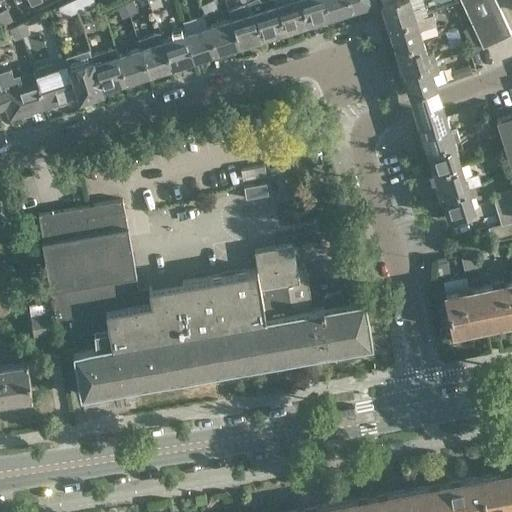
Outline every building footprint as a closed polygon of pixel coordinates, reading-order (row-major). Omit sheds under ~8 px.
[(69,14),(77,10),(72,0),(67,0),(63,2),(69,14)] [(72,0),(77,10),(95,1),(94,0),(72,0)] [(128,9),(129,14),(138,10),(133,0),(127,0),(124,2),(128,9)] [(213,0),(207,0),(200,3),(204,12),(215,6),(213,0)] [(262,37),(249,0),(242,0),(237,3),(237,4),(227,9),(230,17),(239,45),(262,37)] [(284,30),(274,0),(249,0),(262,37),(284,30)] [(274,0),(284,30),(307,23),(299,0),(274,0)] [(299,0),(307,23),(330,16),(324,0),(299,0)] [(324,0),(330,16),(353,8),(349,0),(324,0)] [(349,0),(353,8),(376,1),(375,0),(349,0)] [(428,12),(424,0),(383,0),(382,0),(381,1),(388,23),(428,12)] [(461,0),(483,45),(511,32),(496,0),(461,0)] [(122,17),(129,14),(128,9),(124,2),(116,5),(122,17)] [(0,9),(0,16),(3,23),(13,19),(7,6),(0,9)] [(419,25),(438,19),(435,10),(428,12),(388,23),(395,46),(423,38),(419,25)] [(230,17),(207,24),(216,52),(239,45),(230,17)] [(17,24),(22,35),(30,32),(25,20),(17,24)] [(14,39),(22,35),(17,24),(9,27),(14,39)] [(207,24),(185,31),(193,59),(216,52),(207,24)] [(458,28),(445,32),(451,48),(464,43),(458,28)] [(171,66),(162,39),(159,30),(137,37),(139,46),(148,73),(171,66)] [(6,31),(0,33),(0,43),(9,39),(6,31)] [(193,59),(185,31),(162,39),(171,66),(193,59)] [(437,58),(435,49),(427,51),(423,38),(395,46),(402,68),(437,58)] [(92,53),(93,57),(103,88),(125,80),(117,53),(114,46),(92,53)] [(139,46),(118,53),(117,53),(125,80),(148,73),(139,46)] [(91,58),(88,47),(64,54),(69,68),(77,96),(78,99),(104,91),(103,88),(93,57),(91,58)] [(433,71),(440,69),(437,58),(402,68),(409,92),(437,84),(433,71)] [(33,69),(45,106),(77,96),(69,68),(57,72),(54,62),(33,69)] [(45,106),(33,69),(13,75),(11,67),(0,70),(0,86),(1,90),(0,90),(0,104),(1,107),(6,105),(10,117),(45,106)] [(511,111),(495,117),(506,154),(511,173),(511,111)] [(460,137),(457,126),(450,128),(446,115),(419,123),(426,147),(453,139),(460,137)] [(461,162),(456,148),(453,139),(426,147),(433,170),(461,162)] [(479,156),(461,162),(433,170),(440,193),(486,178),(479,156)] [(264,164),(241,168),(242,178),(266,174),(264,164)] [(266,182),(244,186),(246,198),(269,194),(266,182)] [(470,194),(477,192),(474,182),(440,193),(447,216),(474,208),(470,194)] [(511,220),(511,186),(495,192),(493,195),(502,223),(511,220)] [(123,198),(93,203),(38,212),(43,239),(42,239),(55,315),(72,313),(72,315),(105,309),(141,303),(139,293),(136,274),(128,224),(127,224),(123,198)] [(105,309),(72,315),(73,317),(69,317),(74,345),(77,344),(78,348),(73,349),(81,394),(374,344),(372,331),(375,330),(374,324),(371,325),(367,298),(346,302),(342,291),(328,293),(327,305),(312,308),(311,300),(313,300),(309,274),(308,274),(308,276),(301,278),(294,242),(256,248),(259,267),(257,267),(261,286),(255,287),(259,309),(262,308),(264,316),(162,334),(112,342),(108,327),(105,309)] [(465,271),(479,269),(475,251),(462,253),(465,271)] [(261,286),(257,267),(184,280),(185,285),(154,291),(162,334),(264,316),(262,308),(259,309),(255,287),(261,286)] [(511,318),(511,279),(482,285),(490,323),(511,318)] [(151,291),(139,293),(141,303),(105,309),(108,327),(112,342),(162,334),(154,291),(153,285),(150,286),(151,291)] [(490,323),(482,285),(445,293),(453,331),(490,323)] [(29,306),(34,336),(55,333),(51,302),(29,306)] [(0,403),(32,399),(27,364),(0,367),(0,403)] [(491,511),(511,508),(511,469),(480,475),(486,511),(491,511)] [(486,511),(480,475),(444,482),(449,511),(486,511)] [(449,511),(444,482),(408,488),(412,511),(449,511)] [(412,511),(408,488),(372,495),(374,511),(412,511)] [(374,511),(372,495),(336,501),(337,511),(374,511)] [(337,511),(336,501),(300,508),(300,511),(337,511)]
